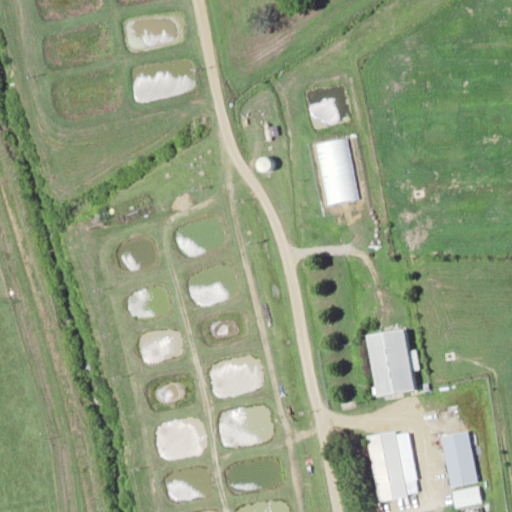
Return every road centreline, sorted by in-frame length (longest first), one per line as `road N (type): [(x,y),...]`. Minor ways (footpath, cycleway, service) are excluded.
road 1 (residential): [(336,511),(284,252),(228,147),(194,0)]
road 2 (residential): [(82,511),(73,411),(0,176)]
